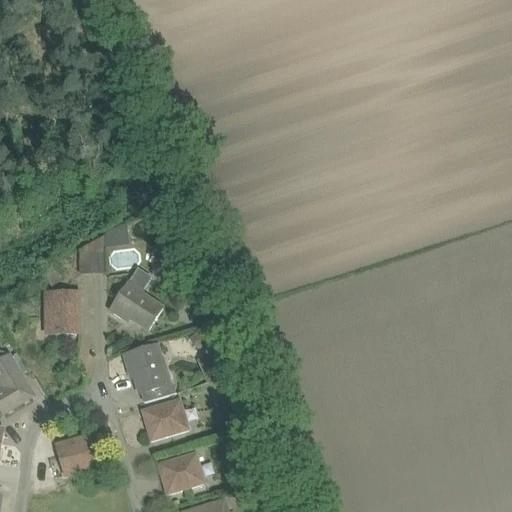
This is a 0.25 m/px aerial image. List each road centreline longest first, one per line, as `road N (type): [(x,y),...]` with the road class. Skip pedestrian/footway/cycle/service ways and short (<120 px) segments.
road 1 (residential): [(25,511),(37,432),(107,395)]
road 2 (residential): [(142,511),(107,395)]
